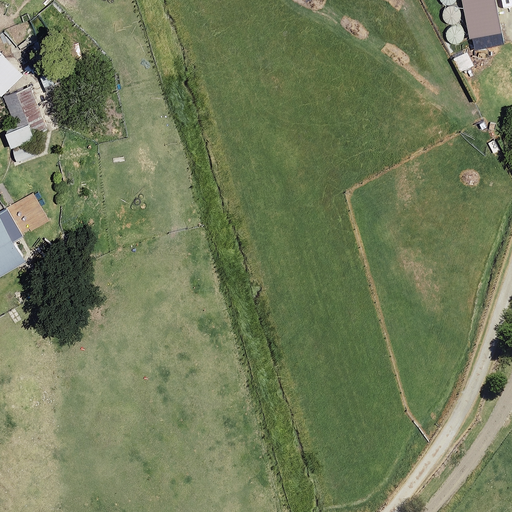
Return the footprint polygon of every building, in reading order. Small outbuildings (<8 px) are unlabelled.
[(457,0),(437,0),(449,44),(468,39),(457,0)] [(492,0),(462,0),(474,46),(502,38),(492,0)] [(45,127),(28,85),(4,95),(14,122),(5,126),(11,141),(45,127)] [(15,171),(12,172),(10,174),(9,176),(8,178),(7,180),(6,182),(6,184),(7,187),(8,189),(9,191),(10,193),(12,194),(14,195),(16,196),(19,196),(21,196),(23,196),(25,195),(27,194),(29,192),(31,191),(32,189),(32,186),(33,184),(33,182),(32,180),(31,177),(30,175),(29,174),(27,172),(25,171),(23,170),(21,170),(18,170),(16,170),(15,171)] [(0,269),(26,254),(0,208),(0,269)]
